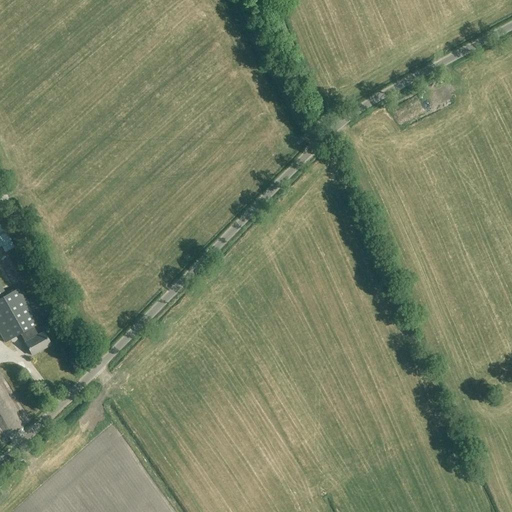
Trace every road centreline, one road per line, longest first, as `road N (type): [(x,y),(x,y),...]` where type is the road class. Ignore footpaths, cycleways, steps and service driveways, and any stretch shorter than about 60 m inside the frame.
road 1 (unclassified): [(0,462),(339,124),(511,23)]
road 2 (track): [(312,149),(233,0)]
